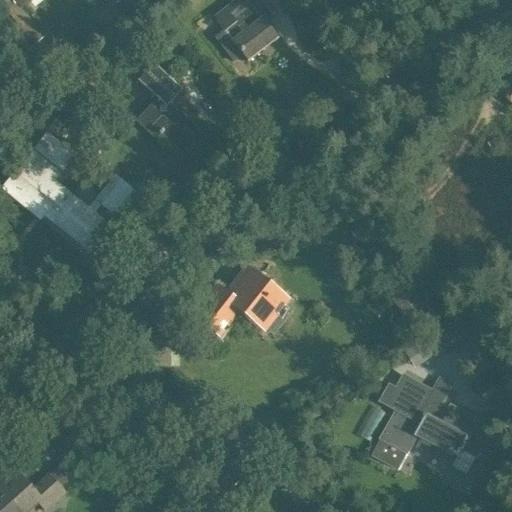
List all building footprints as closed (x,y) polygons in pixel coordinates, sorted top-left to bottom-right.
[(9,0),(2,7),(10,17),(35,47),(47,37),(22,7),(30,0),(9,0)] [(277,41),(262,22),(266,18),(251,0),(238,0),(229,7),(231,9),(216,20),(216,19),(215,20),(225,32),(216,39),(234,63),(243,56),(248,63),(277,41)] [(53,45),(34,60),(49,79),(68,64),(53,45)] [(139,83),(157,100),(136,123),(157,142),(161,137),(181,156),(177,161),(180,163),(205,137),(170,105),(181,93),(153,67),(152,68),(143,60),(134,70),(143,78),(139,83)] [(511,82),(501,93),(511,104),(511,82)] [(44,122),(62,105),(52,94),(34,112),(44,122)] [(42,160),(12,197),(34,215),(37,212),(43,217),(89,255),(110,230),(89,213),(87,212),(51,182),(70,158),(44,136),(31,152),(42,160)] [(217,295),(197,319),(217,336),(237,313),(268,339),(289,314),(246,278),(225,303),(217,295)] [(411,287),(393,301),(417,332),(435,318),(411,287)] [(164,343),(163,367),(177,367),(178,343),(164,343)] [(380,443),(371,458),(398,473),(407,456),(416,439),(456,461),(459,455),(461,456),(462,454),(474,461),(474,463),(475,463),(486,442),(471,434),(476,425),(475,424),(474,426),(449,412),(445,419),(437,415),(441,408),(452,388),(439,381),(432,393),(417,421),(397,411),(397,412),(380,443)] [(388,388),(380,402),(387,407),(395,392),(388,388)] [(47,476),(31,491),(11,470),(0,480),(0,511),(28,511),(37,504),(44,511),(45,511),(64,495),(47,476)]
